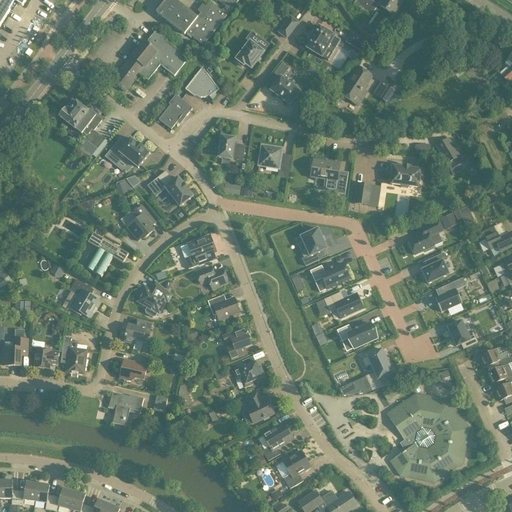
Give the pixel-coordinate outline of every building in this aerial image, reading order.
[(0,0),(0,27),(16,2),(23,7),(26,0),(0,0)] [(166,0),(156,13),(184,36),(186,33),(198,18),(176,1),(176,0),(166,0)] [(216,0),(231,11),(239,0),(216,0)] [(380,37),(393,17),(404,0),(357,0),(353,6),(371,18),(365,27),(380,37)] [(186,33),(203,46),(227,16),(210,2),(198,18),(186,33)] [(287,40),(299,24),(291,18),(279,33),(287,40)] [(322,58),(323,58),(328,62),(340,40),(335,36),(334,37),(321,28),(320,28),(320,29),(316,35),(314,34),(314,35),(310,40),(310,41),(311,42),(311,41),(312,42),(308,48),(307,49),(308,50),(322,58)] [(370,43),(351,32),(345,42),(364,54),(370,43)] [(132,57),(112,82),(125,93),(140,75),(148,81),(160,66),(175,77),(189,59),(166,41),(167,37),(155,33),(146,43),(144,41),(137,50),(133,49),(132,57)] [(242,68),(243,66),(244,67),(246,65),(252,70),(265,54),(263,53),(265,51),(258,46),(257,48),(250,43),(236,61),(237,62),(236,63),(242,68)] [(511,56),(508,61),(511,63),(511,65),(501,76),(507,83),(511,78),(511,56)] [(273,78),(278,82),(272,91),(271,92),(272,92),(278,97),(284,101),(290,106),(291,106),(291,105),(300,93),(301,93),(300,92),(282,79),(282,78),(288,70),(288,71),(289,70),(288,69),(288,70),(283,66),(283,65),(282,66),(273,77),(273,78)] [(358,68),(340,95),(359,107),(367,94),(364,92),(373,78),(358,68)] [(194,98),(195,97),(196,98),(198,98),(200,99),(202,99),(204,99),(206,98),(208,97),(209,99),(210,98),(213,101),(216,97),(214,95),(219,92),(203,69),(185,91),(194,98)] [(310,78),(321,87),(327,80),(316,71),(310,78)] [(479,87),(487,99),(496,93),(488,80),(479,87)] [(380,82),(373,93),(387,102),(394,91),(380,82)] [(185,118),(191,112),(191,111),(192,111),(192,110),(192,109),(191,109),(191,108),(176,96),(169,105),(171,106),(159,121),(171,131),(178,123),(179,124),(184,117),(185,118)] [(88,112),(73,100),(68,107),(69,108),(61,118),(82,135),(83,133),(87,135),(85,138),(85,139),(82,143),(94,153),(98,149),(106,140),(94,131),(103,121),(89,110),(88,112)] [(219,158),(233,160),(237,160),(237,161),(243,162),(245,150),(234,148),(236,140),(222,138),(219,158)] [(150,154),(132,140),(129,145),(122,140),(108,159),(114,164),(119,158),(132,168),(134,165),(139,169),(150,154)] [(447,168),(453,177),(474,164),(468,155),(460,160),(448,140),(436,147),(449,167),(447,168)] [(283,150),(262,146),(259,167),(278,170),(278,169),(284,170),(284,171),(290,172),(292,159),(281,158),(283,150)] [(314,161),(311,178),(336,182),(334,194),(345,195),(348,173),(339,171),(340,165),(314,161)] [(404,168),(393,167),(391,185),(400,186),(401,189),(408,190),(410,187),(419,189),(421,171),(411,169),(411,168),(404,167),(404,168)] [(134,177),(126,180),(133,188),(139,183),(134,177)] [(200,199),(182,184),(177,188),(174,186),(175,185),(169,179),(158,192),(168,201),(172,196),(189,211),(200,199)] [(115,186),(119,197),(128,193),(128,192),(131,191),(130,188),(125,182),(115,186)] [(354,205),(369,207),(378,208),(381,189),(357,185),(354,205)] [(252,198),(253,187),(245,186),(243,197),(252,198)] [(45,199),(27,189),(21,199),(39,210),(45,199)] [(440,212),(450,207),(444,196),(434,201),(440,212)] [(133,213),(138,219),(131,224),(126,229),(137,242),(142,238),(144,239),(154,231),(150,227),(155,223),(142,207),(133,213)] [(458,210),(462,218),(470,214),(467,207),(458,210)] [(451,215),(441,220),(446,231),(457,226),(451,215)] [(418,230),(421,236),(408,242),(415,256),(424,251),(425,253),(433,250),(432,248),(434,247),(442,243),(438,234),(443,232),(438,221),(418,230)] [(494,227),(482,233),(490,250),(497,247),(500,253),(511,247),(511,234),(511,233),(499,239),(494,227)] [(103,235),(120,245),(122,242),(106,230),(103,235)] [(306,267),(320,261),(318,255),(327,251),(318,230),(300,238),(309,258),(303,261),(306,267)] [(123,265),(128,255),(93,235),(88,244),(96,249),(84,268),(101,278),(113,259),(123,265)] [(187,245),(192,257),(184,259),(189,270),(215,260),(212,250),(214,249),(210,237),(187,245)] [(447,260),(444,254),(425,262),(427,268),(422,271),(428,285),(449,275),(443,262),(447,260)] [(509,255),(498,260),(505,275),(511,271),(511,259),(511,260),(509,255)] [(55,264),(52,270),(61,275),(65,269),(55,264)] [(343,265),(320,275),(327,290),(350,279),(343,265)] [(208,269),(196,274),(200,285),(204,284),(204,285),(209,283),(212,291),(220,287),(228,284),(223,271),(210,275),(208,269)] [(3,289),(12,282),(4,271),(0,274),(0,288),(2,291),(3,289)] [(158,281),(167,278),(165,272),(155,275),(158,281)] [(298,275),(291,279),(297,292),(304,289),(298,275)] [(438,291),(440,297),(435,300),(441,313),(462,304),(456,291),(466,286),(463,279),(435,291),(436,292),(438,291)] [(69,292),(70,293),(62,307),(67,310),(68,309),(70,310),(80,317),(81,315),(88,319),(98,301),(89,296),(92,290),(76,280),(69,292)] [(494,280),(486,284),(491,293),(499,289),(494,280)] [(155,282),(150,291),(147,290),(143,291),(141,294),(138,295),(137,297),(139,304),(146,308),(145,311),(145,314),(152,318),(155,317),(157,314),(159,315),(166,303),(167,304),(172,296),(155,282)] [(363,309),(357,295),(344,301),(340,293),(324,300),(330,314),(337,312),(340,320),(363,309)] [(480,305),(491,300),(489,295),(478,300),(480,305)] [(213,317),(217,315),(219,321),(239,313),(234,299),(224,303),(221,297),(207,302),(213,317)] [(15,302),(15,312),(23,313),(23,302),(15,302)] [(492,337),(487,327),(482,329),(475,316),(462,322),(470,341),(478,338),(481,343),(492,337)] [(148,337),(151,326),(137,322),(135,328),(128,326),(124,343),(134,345),(135,340),(142,342),(144,336),(148,337)] [(311,326),(320,346),(327,342),(319,323),(311,326)] [(370,324),(347,334),(354,349),(377,339),(370,324)] [(252,346),(245,328),(234,332),(236,338),(231,340),(233,347),(227,349),(232,360),(243,356),(241,350),(252,346)] [(28,340),(26,340),(26,337),(24,337),(24,331),(15,330),(14,340),(13,340),(13,349),(3,348),(3,366),(20,367),(21,354),(27,354),(28,340)] [(190,333),(194,340),(199,337),(195,330),(190,333)] [(61,359),(67,360),(65,373),(83,375),(87,352),(69,349),(70,345),(63,344),(61,359)] [(57,365),(58,353),(51,352),(51,351),(36,349),(33,368),(49,370),(50,364),(57,365)] [(391,384),(388,376),(393,374),(383,350),(368,356),(375,373),(366,377),(372,391),(381,388),(391,384)] [(496,363),(499,369),(508,364),(511,363),(510,361),(511,360),(510,357),(508,357),(506,352),(498,355),(496,350),(479,358),(484,369),(496,363)] [(135,378),(144,381),(147,366),(124,360),(120,379),(130,381),(135,378)] [(257,383),(265,380),(262,372),(260,373),(256,363),(244,368),(242,363),(231,368),(236,379),(241,377),(242,379),(240,380),(244,389),(252,385),(251,383),(256,381),(257,383)] [(504,380),(506,385),(511,383),(511,382),(511,372),(508,364),(499,369),(486,374),(491,385),(504,380)] [(169,368),(175,377),(181,373),(182,368),(174,365),(169,368)] [(440,376),(442,382),(449,379),(447,373),(440,376)] [(339,389),(342,396),(352,395),(367,393),(361,380),(348,385),(339,389)] [(511,385),(511,383),(506,385),(494,391),(499,402),(511,396),(511,397),(511,385)] [(185,401),(187,389),(187,388),(187,386),(185,385),(180,387),(178,399),(185,401)] [(383,395),(387,402),(391,399),(390,397),(395,394),(391,389),(383,395)] [(139,415),(143,400),(130,397),(129,398),(112,393),(108,408),(115,410),(112,424),(123,427),(127,412),(139,415)] [(267,401),(261,403),(260,401),(257,393),(246,398),(249,406),(250,406),(251,408),(247,410),(254,424),(263,420),(264,421),(269,419),(268,417),(274,414),(267,401)] [(157,396),(153,410),(164,413),(167,399),(157,396)] [(400,477),(433,483),(461,464),(468,431),(449,403),(416,397),(387,416),(409,450),(390,462),(400,477)] [(207,426),(218,421),(214,413),(204,418),(207,426)] [(284,423),(262,436),(257,439),(264,451),(262,451),(268,462),(280,455),(277,449),(293,439),(284,423)] [(301,451),(282,462),(290,475),(283,479),(289,490),(303,482),(299,475),(310,468),(301,451)] [(267,465),(262,458),(257,461),(261,468),(267,465)] [(12,499),(12,506),(17,506),(19,491),(12,491),(13,481),(1,481),(0,499),(12,499)] [(23,507),(24,500),(35,502),(38,484),(26,482),(25,492),(19,491),(17,506),(23,507)] [(48,496),(49,486),(38,484),(35,502),(47,504),(46,510),(51,511),(54,497),(48,496)] [(63,489),(60,499),(54,497),(51,511),(54,511),(56,511),(58,506),(69,510),(74,492),(63,489)] [(279,491),(271,495),(275,502),(283,497),(279,491)] [(76,511),(86,511),(88,507),(83,505),(85,495),(74,492),(69,510),(76,511)] [(332,493),(321,500),(316,492),(298,504),(303,511),(310,511),(323,504),(328,511),(348,511),(357,507),(348,494),(337,501),(332,493)] [(98,500),(94,509),(88,507),(86,511),(105,511),(109,505),(98,500)] [(276,511),(285,511),(289,510),(285,504),(282,506),(280,503),(273,507),(276,511)]
